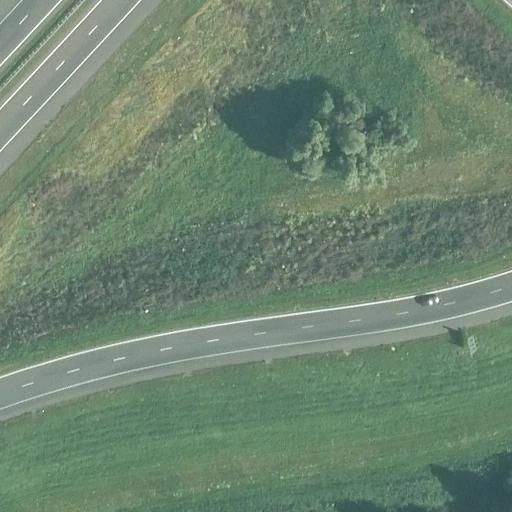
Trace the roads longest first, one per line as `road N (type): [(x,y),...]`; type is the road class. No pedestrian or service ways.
road 1 (motorway): [(0,397),(124,358),(511,289)]
road 2 (motorway): [(0,130),(118,0)]
